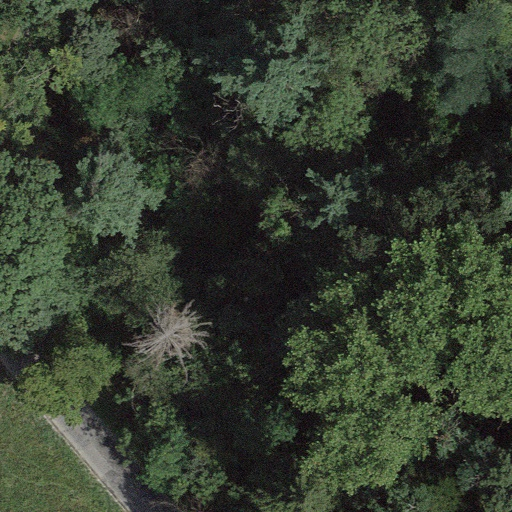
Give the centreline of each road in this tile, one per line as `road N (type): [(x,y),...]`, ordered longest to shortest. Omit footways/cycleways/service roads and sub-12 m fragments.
road 1 (unclassified): [(178,511),(0,327)]
road 2 (unclassified): [(0,116),(28,48),(35,0)]
